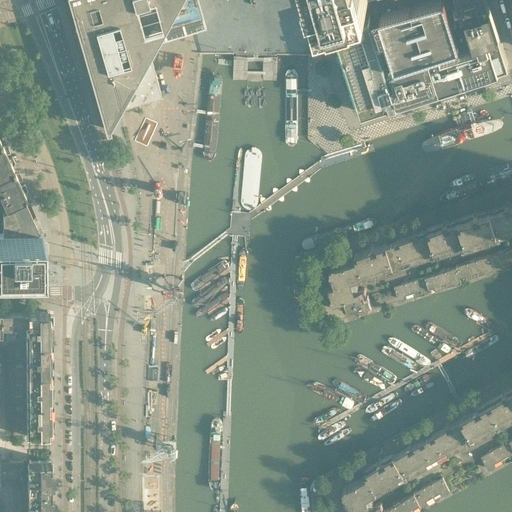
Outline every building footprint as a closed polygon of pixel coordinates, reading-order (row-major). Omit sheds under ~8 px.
[(164,39),(191,32),(209,27),(200,0),(71,0),(96,87),(108,127),(109,130),(113,128),(116,123),(124,104),(164,93),(153,57),(148,45),(164,39)] [(453,19),(447,0),(425,0),(382,12),(380,13),(370,16),(385,63),(396,60),(397,62),(459,42),(452,19),(453,19)] [(490,7),(487,0),(447,0),(453,19),(465,15),(490,7)] [(499,34),(490,7),(465,15),(473,42),(499,34)] [(385,63),(370,16),(370,15),(370,14),(363,17),(363,18),(335,27),(362,112),(369,109),(370,111),(381,108),(390,105),(390,104),(397,102),(385,63)] [(499,34),(473,42),(429,57),(439,89),(492,72),(499,70),(498,68),(508,65),(499,34)] [(439,89),(429,57),(398,66),(397,62),(396,60),(385,63),(397,102),(398,102),(407,99),(439,89)] [(285,77),(285,128),(285,140),(287,144),(290,146),(293,146),(295,144),(297,142),(298,138),(298,134),(297,75),(296,72),(294,69),(291,68),(288,69),(286,71),(285,75),(285,77)] [(204,157),(208,160),(213,158),(216,152),(217,144),(220,112),(222,84),(221,79),(220,76),(218,75),(212,74),(210,77),(209,83),(205,111),(205,112),(203,143),(202,146),(202,151),(204,157)] [(425,148),(427,150),(433,150),(440,149),(446,147),(481,135),(493,131),(499,128),(503,125),(504,123),(504,121),(502,118),(498,118),(491,118),(445,132),(429,137),(424,141),(423,145),(423,147),(425,148)] [(372,143),(375,152),(413,140),(411,131),(372,143)] [(1,142),(0,142),(0,175),(13,170),(11,166),(14,163),(12,156),(8,158),(6,153),(9,152),(6,145),(2,146),(1,142)] [(13,170),(0,175),(0,207),(2,208),(23,198),(26,197),(24,193),(27,190),(24,184),(20,185),(18,181),(22,179),(19,173),(15,173),(13,170)] [(152,189),(152,190),(152,191),(153,192),(154,193),(155,193),(156,193),(157,193),(158,193),(159,193),(160,192),(160,191),(161,190),(161,189),(161,188),(160,187),(160,186),(159,186),(158,185),(159,182),(155,182),(155,185),(154,185),(154,186),(153,186),(153,187),(152,188),(152,189)] [(2,208),(0,207),(0,229),(37,229),(33,218),(35,215),(30,204),(26,203),(23,198),(2,208)] [(511,202),(510,203),(509,201),(508,201),(507,201),(506,201),(506,202),(505,202),(505,203),(504,204),(505,205),(501,206),(491,210),(497,231),(497,232),(511,227),(511,202)] [(490,208),(479,212),(479,211),(478,211),(478,210),(477,210),(476,210),(475,210),(474,210),(474,211),(473,212),(473,213),(473,214),(470,215),(461,218),(468,240),(497,231),(491,210),(490,208)] [(461,218),(448,222),(448,221),(447,220),(446,220),(445,220),(444,220),(443,220),(443,221),(442,222),(442,223),(439,225),(428,228),(428,229),(427,230),(435,251),(468,240),(461,218)] [(37,229),(0,229),(0,264),(40,264),(40,266),(41,265),(42,265),(42,263),(41,263),(41,255),(42,255),(42,254),(39,254),(39,241),(41,241),(41,240),(41,232),(42,232),(42,229),(39,229),(39,228),(37,229)] [(408,236),(392,241),(399,264),(435,252),(435,251),(427,230),(417,233),(417,232),(416,232),(416,231),(415,231),(414,231),(413,231),(412,232),(411,233),(411,234),(408,236)] [(392,241),(386,243),(375,246),(375,245),(374,245),(373,244),(372,244),(371,244),(371,245),(370,245),(370,246),(369,246),(369,247),(369,248),(366,249),(355,253),(362,273),(362,274),(362,275),(399,264),(392,241)] [(511,244),(502,248),(507,262),(511,260),(511,244)] [(502,248),(487,253),(492,267),(493,267),(495,267),(497,267),(498,265),(507,262),(502,248)] [(335,282),(332,283),(332,284),(346,279),(362,274),(362,273),(355,253),(354,253),(356,258),(330,266),(335,282)] [(487,253),(472,257),(476,272),(486,269),(487,270),(489,269),(490,268),(492,267),(487,253)] [(240,298),(240,299),(241,298),(243,297),(245,293),(246,289),(247,280),(247,266),(247,260),(245,257),(244,255),(242,255),(241,256),(240,257),(238,260),(237,265),(237,280),(236,288),(237,292),(238,296),(240,298)] [(456,262),(456,264),(461,277),(463,276),(464,277),(466,277),(467,275),(476,272),(472,257),(456,262)] [(195,292),(198,290),(222,273),(228,267),(228,266),(226,262),(223,261),(217,266),(192,283),(190,285),(190,286),(193,291),(195,292)] [(456,264),(441,269),(445,283),(455,280),(457,281),(458,280),(459,279),(461,278),(461,277),(456,264)] [(441,269),(425,274),(430,288),(431,288),(433,288),(435,288),(436,286),(445,283),(441,269)] [(425,274),(409,279),(414,293),(424,290),(426,291),(427,291),(428,289),(430,288),(425,274)] [(192,301),(192,304),(193,306),(195,308),(197,308),(206,302),(225,288),(229,284),(229,282),(226,278),(225,278),(222,279),(193,300),(192,301)] [(332,284),(332,283),(326,285),(329,294),(331,295),(332,297),(333,298),(334,300),(336,299),(344,297),(349,312),(372,305),(368,294),(367,293),(352,298),(351,294),(346,279),(332,284)] [(394,284),(394,285),(399,298),(401,297),(402,298),(404,298),(405,296),(414,293),(409,279),(394,284)] [(238,336),(240,338),(242,336),(243,334),(245,328),(246,319),(245,308),(244,304),(243,302),(241,302),(240,302),(238,304),(237,307),(236,319),(236,328),(237,333),(238,336)] [(27,339),(27,327),(27,311),(1,311),(1,325),(2,347),(6,347),(7,347),(7,344),(7,339),(27,339)] [(48,328),(47,327),(47,325),(49,325),(53,325),(53,315),(49,315),(47,313),(47,311),(27,311),(27,327),(27,339),(7,339),(7,344),(28,344),(28,342),(48,342),(48,341),(49,338),(53,338),(53,329),(49,328),(48,328)] [(48,358),(48,356),(48,355),(50,355),(53,354),(53,345),(49,345),(48,342),(28,342),(28,344),(7,344),(7,347),(6,347),(6,369),(28,369),(28,372),(48,371),(49,368),(54,368),(53,359),(50,358),(48,358)] [(239,346),(237,348),(235,356),(234,377),(236,384),(238,387),(241,384),(243,378),(244,351),(243,347),(241,347),(239,346)] [(48,388),(48,386),(48,385),(50,385),(54,384),(54,375),(49,375),(48,372),(48,371),(28,372),(28,374),(28,386),(28,399),(28,401),(48,401),(49,398),(54,398),(54,388),(50,388),(48,388)] [(28,386),(28,374),(6,374),(7,386),(28,386)] [(28,399),(28,386),(7,386),(7,399),(28,399)] [(511,388),(508,391),(507,391),(507,390),(506,390),(505,389),(504,390),(503,390),(502,391),(502,392),(502,393),(502,394),(499,396),(491,400),(502,421),(511,415),(511,388)] [(151,435),(157,435),(158,389),(148,389),(147,416),(145,416),(145,431),(152,431),(151,435)] [(474,409),(474,410),(471,411),(460,417),(461,418),(471,438),(502,421),(491,400),(479,407),(479,406),(478,406),(478,405),(477,405),(476,405),(475,405),(474,406),(474,407),(473,408),(474,409)] [(48,418),(48,416),(48,415),(50,415),(54,414),(54,405),(49,405),(48,402),(48,401),(28,401),(28,404),(7,404),(7,422),(12,422),(12,432),(48,432),(48,430),(49,428),(54,428),(54,418),(50,418),(48,418)] [(218,484),(219,478),(221,426),(221,421),(219,417),(215,415),(212,417),(210,419),(209,426),(207,478),(208,483),(211,488),(212,489),(215,488),(218,484)] [(446,426),(442,428),(435,433),(427,437),(438,457),(446,454),(472,439),(471,438),(461,418),(451,424),(451,423),(450,423),(450,422),(449,422),(448,422),(447,422),(446,423),(445,424),(445,425),(445,426),(446,426)] [(231,430),(231,432),(229,488),(230,489),(231,490),(246,490),(248,490),(249,488),(251,432),(250,431),(249,430),(233,429),(231,430)] [(422,440),(412,445),(412,444),(411,444),(410,443),(409,443),(408,443),(408,444),(407,444),(407,445),(406,445),(406,446),(406,447),(407,448),(404,450),(394,455),(405,475),(405,476),(438,457),(427,437),(422,439),(422,440)] [(511,443),(509,439),(495,446),(503,460),(511,455),(511,443)] [(481,454),(481,456),(482,456),(488,468),(490,467),(492,467),(493,466),(494,465),(503,460),(495,446),(481,454)] [(377,461),(378,462),(365,470),(376,490),(405,475),(394,455),(393,454),(383,460),(383,459),(382,459),(382,458),(381,458),(380,458),(379,458),(378,459),(377,460),(377,461)] [(23,478),(23,460),(9,460),(5,460),(0,460),(0,471),(0,476),(0,478),(5,478),(9,478),(14,478),(23,478)] [(27,460),(23,460),(23,478),(23,488),(27,488),(51,487),(51,485),(52,485),(52,476),(48,476),(48,472),(52,472),(52,463),(51,463),(51,460),(27,460)] [(343,488),(350,502),(342,507),(344,511),(387,511),(385,507),(384,506),(373,511),(369,511),(368,511),(361,498),(376,490),(365,470),(364,470),(367,475),(343,488)] [(443,476),(428,484),(435,497),(444,492),(446,493),(447,492),(448,490),(450,489),(444,478),(443,476)] [(23,488),(23,478),(14,478),(14,488),(23,488)] [(428,484),(414,491),(421,505),(422,504),(424,504),(426,503),(426,502),(435,497),(428,484)] [(51,487),(27,488),(23,488),(14,488),(14,511),(52,511),(53,504),(48,504),(48,499),(53,499),(52,490),(51,490),(51,487)] [(414,491),(399,499),(406,511),(407,511),(416,508),(417,508),(419,507),(419,506),(421,505),(414,491)] [(159,511),(159,492),(142,493),(142,511),(141,511),(159,511)] [(406,511),(399,499),(385,507),(387,511),(406,511)]
